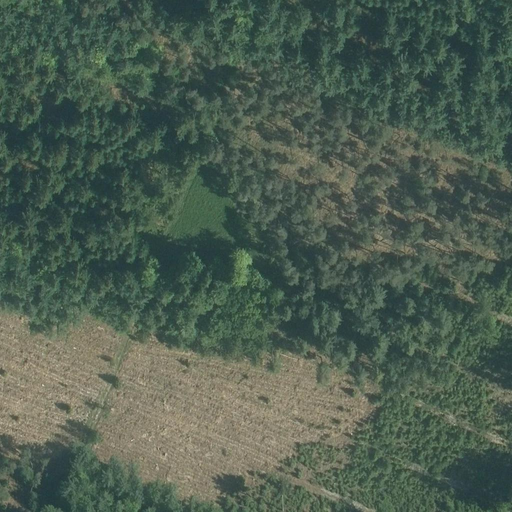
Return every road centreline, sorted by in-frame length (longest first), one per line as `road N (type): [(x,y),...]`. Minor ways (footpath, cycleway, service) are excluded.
road 1 (track): [(258,0),(46,511)]
road 2 (track): [(386,0),(511,53)]
